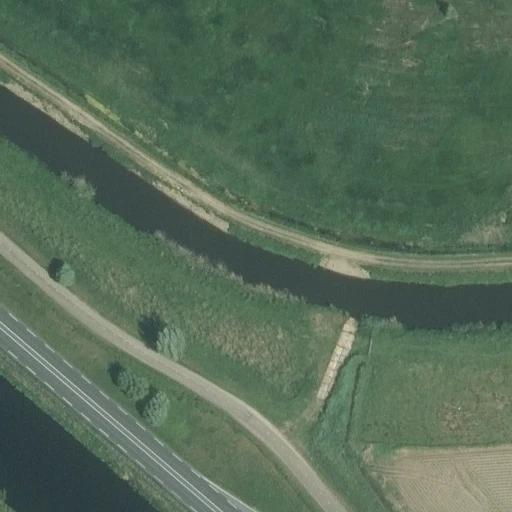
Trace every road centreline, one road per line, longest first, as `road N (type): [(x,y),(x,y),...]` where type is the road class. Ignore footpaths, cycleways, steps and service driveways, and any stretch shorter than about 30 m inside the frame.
road 1 (track): [(0,57),(203,191),(302,239),(357,256),(432,264),(511,258)]
road 2 (unclassified): [(335,511),(253,423),(86,327),(0,257)]
road 3 (primary): [(210,511),(0,332)]
